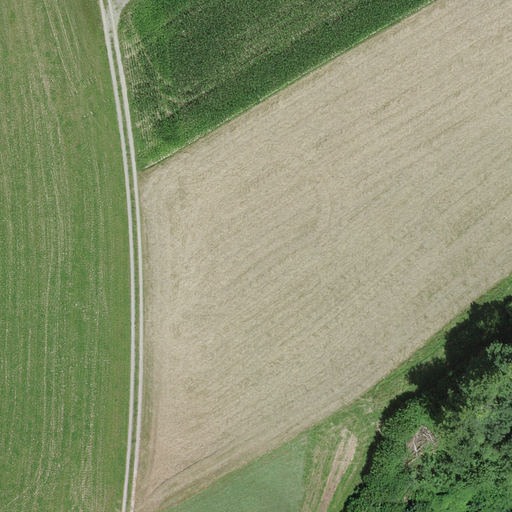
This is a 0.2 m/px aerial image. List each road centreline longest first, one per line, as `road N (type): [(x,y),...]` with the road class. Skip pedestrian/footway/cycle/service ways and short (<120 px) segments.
road 1 (track): [(109,1),(147,301),(132,511)]
road 2 (track): [(132,511),(428,357),(511,290)]
